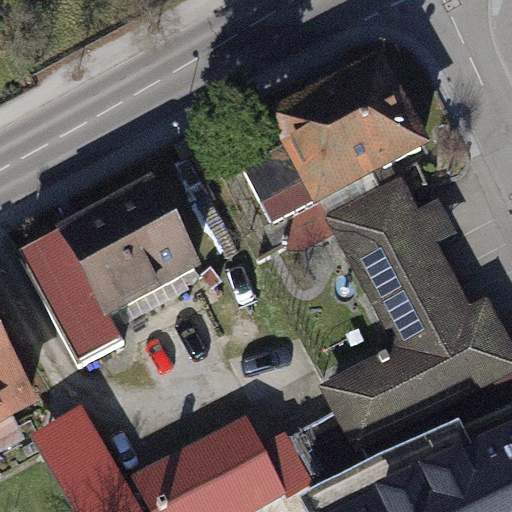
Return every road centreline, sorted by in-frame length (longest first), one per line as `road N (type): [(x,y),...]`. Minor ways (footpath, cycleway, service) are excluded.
road 1 (primary): [(0,164),(302,0)]
road 2 (residential): [(448,0),(511,139)]
